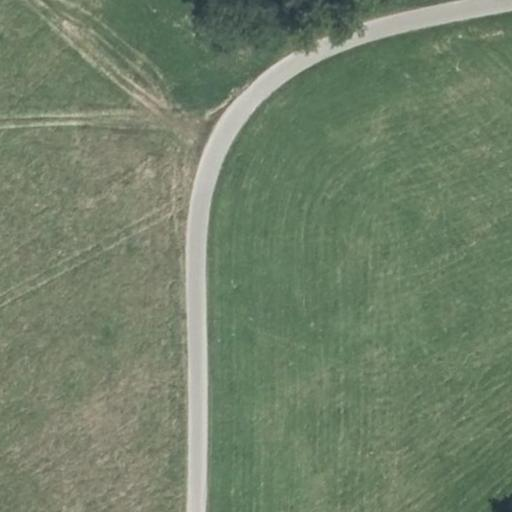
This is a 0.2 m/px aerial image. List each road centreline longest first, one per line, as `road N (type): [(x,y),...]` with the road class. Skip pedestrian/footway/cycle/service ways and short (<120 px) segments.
road 1 (unclassified): [(508,0),(383,26),(283,66),(232,117),(208,165),(195,238),(194,511)]
road 2 (track): [(52,0),(218,144)]
